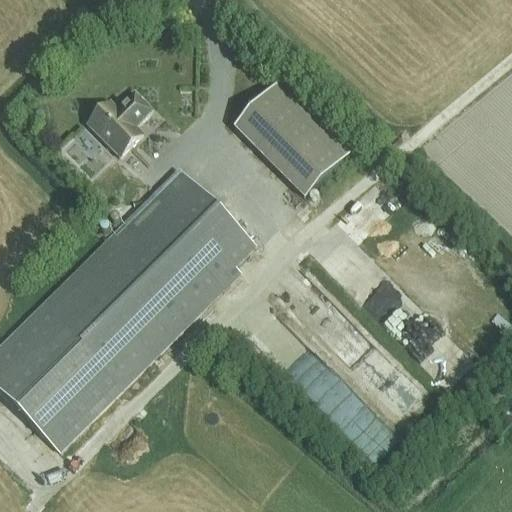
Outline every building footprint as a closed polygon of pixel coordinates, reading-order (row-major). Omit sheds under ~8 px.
[(235,131),(306,202),(351,157),(280,86),(235,131)] [(199,113),(200,88),(185,88),(184,112),(199,113)] [(144,138),(140,135),(136,135),(136,127),(140,127),(153,114),(135,96),(118,113),(111,105),(107,110),(103,110),(97,115),(97,119),(88,128),(121,161),(144,138)] [(0,396),(60,456),(240,277),(235,272),(256,251),(180,175),(0,353),(0,396)] [(106,201),(110,197),(104,191),(100,194),(106,201)]
